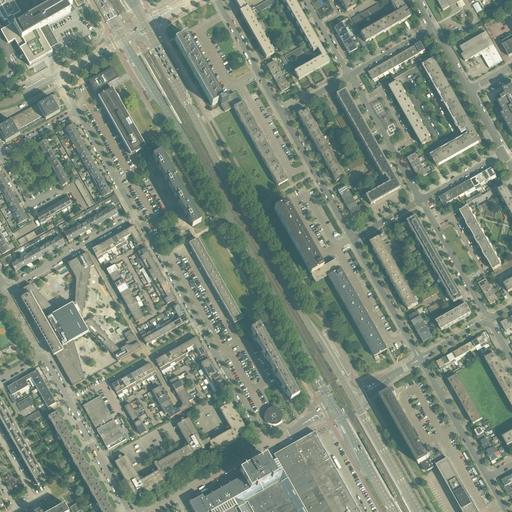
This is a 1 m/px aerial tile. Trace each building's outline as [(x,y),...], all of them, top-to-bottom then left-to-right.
[(0,0),(0,14),(1,17),(2,19),(4,22),(7,26),(9,25),(10,26),(8,27),(14,24),(14,25),(17,24),(16,21),(14,17),(20,13),(12,0),(0,0)] [(17,24),(14,25),(14,24),(8,27),(7,27),(7,28),(3,30),(0,23),(0,47),(6,57),(11,54),(12,54),(14,52),(19,49),(29,66),(41,60),(52,53),(57,50),(53,44),(50,38),(46,31),(44,28),(47,26),(48,26),(47,26),(70,13),(70,12),(75,10),(73,6),(72,5),(69,0),(60,0),(48,7),(33,15),(30,17),(17,24)] [(233,0),(237,7),(238,6),(241,11),(246,8),(243,3),(248,0),(233,0)] [(283,0),(297,24),(313,52),(317,50),(321,57),(307,65),(306,64),(303,66),(304,67),(294,73),(298,80),(329,63),(307,25),(293,0),(283,0)] [(339,0),(346,12),(355,7),(351,0),(339,0)] [(388,0),(392,6),(393,5),(397,12),(383,21),(376,24),(360,33),(365,43),(410,17),(405,8),(401,1),(400,0),(388,0)] [(461,0),(437,0),(437,1),(438,2),(439,3),(439,4),(443,10),(443,11),(450,7),(460,1),(461,0)] [(472,5),(477,13),(482,10),(478,3),(472,5)] [(247,8),(246,8),(241,11),(239,12),(246,24),(266,58),(274,54),(257,24),(250,13),(249,11),(247,8)] [(334,28),(337,33),(345,29),(341,23),(334,28)] [(337,33),(340,39),(348,34),(345,29),(337,33)] [(480,53),(489,68),(502,61),(486,32),(460,47),(463,54),(461,55),(465,62),(476,56),(476,54),(478,53),(478,55),(480,53)] [(212,106),(219,102),(218,102),(223,99),(188,38),(186,34),(175,41),(212,106)] [(340,39),(342,44),(350,39),(348,34),(340,39)] [(511,36),(502,42),(504,45),(502,46),(509,57),(511,55),(511,36)] [(342,44),(345,49),(353,44),(350,39),(342,44)] [(417,45),(415,46),(420,54),(425,51),(423,48),(423,47),(423,46),(421,43),(420,43),(421,43),(417,45)] [(353,44),(345,49),(348,54),(356,50),(353,44)] [(412,48),(410,49),(415,57),(420,54),(415,46),(412,48)] [(406,51),(405,52),(409,60),(414,57),(415,57),(410,49),(407,51),(406,51)] [(401,54),(400,55),(404,63),(409,60),(405,52),(401,54)] [(396,57),(394,58),(399,66),(399,65),(404,63),(400,55),(399,55),(400,55),(396,57)] [(391,60),(389,61),(394,69),(394,68),(399,66),(394,58),(391,60)] [(446,80),(442,74),(439,68),(438,66),(438,65),(437,66),(435,61),(434,59),(425,64),(425,65),(427,68),(426,68),(431,76),(435,82),(434,83),(439,91),(440,90),(444,97),(443,98),(447,105),(448,105),(452,112),(451,112),(455,120),(456,119),(460,126),(459,127),(462,132),(468,129),(471,136),(470,136),(469,135),(464,138),(465,139),(458,143),(457,142),(449,147),(450,148),(443,151),(443,150),(435,155),(435,156),(432,158),(437,167),(439,166),(443,163),(443,164),(446,162),(458,155),(460,154),(472,147),(475,146),(475,145),(479,143),(481,142),(478,136),(472,126),(471,124),(470,124),(464,112),(463,109),(462,109),(455,97),(456,97),(454,95),(447,83),(447,82),(446,80)] [(266,66),(270,71),(277,67),(274,61),(266,66)] [(386,63),(384,64),(388,72),(389,72),(388,71),(393,69),(394,69),(389,61),(386,63)] [(380,66),(379,67),(383,75),(383,74),(388,72),(384,64),(380,66)] [(270,71),(272,76),(280,72),(277,67),(270,71)] [(375,69),(374,70),(378,78),(378,77),(383,75),(379,67),(375,69)] [(113,68),(88,82),(89,82),(94,92),(98,90),(101,94),(101,95),(98,97),(103,105),(104,109),(105,109),(121,137),(125,144),(131,155),(145,147),(119,101),(120,101),(117,96),(116,96),(112,89),(109,91),(108,90),(106,86),(118,78),(119,78),(113,68)] [(378,78),(374,70),(373,70),(370,72),(368,73),(373,81),(373,80),(378,77),(378,78)] [(272,76),(275,82),(283,77),(280,72),(272,76)] [(275,82),(278,87),(286,82),(283,77),(275,82)] [(286,82),(278,87),(281,92),(289,88),(286,82)] [(417,115),(415,112),(413,108),(414,107),(409,100),(408,100),(405,93),(401,85),(400,86),(398,82),(389,87),(390,89),(393,93),(392,93),(392,94),(393,94),(394,96),(401,108),(402,110),(402,111),(402,110),(409,122),(409,123),(410,125),(411,125),(417,137),(418,137),(419,139),(418,139),(418,140),(419,140),(421,144),(422,146),(431,141),(431,140),(429,137),(430,137),(426,129),(425,129),(421,123),(422,122),(418,114),(417,115)] [(502,100),(498,102),(500,105),(501,104),(502,105),(501,106),(503,110),(504,109),(506,112),(501,114),(502,115),(506,112),(508,116),(504,118),(504,119),(505,118),(506,120),(505,120),(506,123),(508,122),(509,125),(508,125),(510,129),(511,128),(511,129),(511,130),(511,131),(511,132),(511,86),(506,89),(506,88),(503,90),(504,93),(505,95),(503,96),(500,98),(502,100)] [(74,90),(78,99),(83,97),(79,88),(74,90)] [(389,178),(390,182),(395,179),(345,90),(344,90),(339,93),(336,95),(344,110),(382,177),(384,175),(387,180),(389,178)] [(487,106),(497,100),(492,92),(482,98),(487,106)] [(218,102),(219,102),(225,113),(233,108),(278,186),(287,181),(243,102),(240,104),(234,93),(223,99),(218,102)] [(59,112),(58,111),(57,108),(61,105),(55,94),(0,125),(0,140),(3,139),(5,143),(19,135),(17,131),(43,116),(46,120),(59,112)] [(297,114),(313,142),(336,182),(345,177),(324,142),(326,141),(325,139),(324,140),(325,140),(324,138),(322,138),(316,127),(319,126),(318,124),(315,126),(307,110),(302,113),(301,112),(298,114),(297,114)] [(65,130),(67,135),(75,130),(73,125),(72,125),(64,129),(65,130)] [(67,135),(70,140),(78,135),(75,130),(67,135)] [(70,140),(73,145),(81,140),(78,135),(70,140)] [(40,146),(41,149),(48,145),(45,140),(38,144),(39,144),(38,145),(38,146),(40,146)] [(73,145),(76,150),(84,146),(81,140),(73,145)] [(43,151),(44,155),(51,151),(48,145),(41,149),(42,150),(41,150),(41,152),(43,151)] [(76,150),(79,155),(87,151),(84,146),(76,150)] [(46,157),(47,160),(54,156),(51,151),(44,155),(45,155),(44,155),(44,156),(44,157),(46,157)] [(79,155),(82,161),(90,156),(87,151),(79,155)] [(156,169),(157,169),(158,168),(164,178),(162,179),(166,186),(168,185),(174,196),(172,197),(176,204),(178,203),(184,213),(182,214),(186,221),(188,220),(192,227),(201,222),(161,152),(152,157),(154,161),(152,162),(156,169)] [(410,163),(410,164),(418,159),(415,154),(411,156),(407,158),(410,163)] [(49,162),(50,165),(57,161),(54,156),(47,160),(48,160),(47,160),(47,161),(47,162),(49,162)] [(82,161),(85,166),(93,161),(90,156),(82,161)] [(413,169),(421,164),(418,159),(410,164),(413,168),(413,169)] [(51,167),(53,170),(60,166),(57,161),(50,165),(50,166),(50,167),(51,167)] [(85,166),(88,171),(96,167),(93,161),(85,166)] [(416,174),(424,169),(421,164),(413,169),(416,174)] [(54,172),(56,175),(63,172),(60,166),(53,170),(53,171),(53,173),(54,172)] [(88,171),(91,176),(99,172),(96,167),(88,171)] [(492,168),(486,171),(490,178),(496,175),(492,168)] [(424,169),(416,174),(419,179),(423,177),(427,175),(424,170),(424,169)] [(486,171),(481,174),(485,181),(490,178),(486,171)] [(57,178),(59,181),(66,177),(63,172),(56,175),(56,176),(56,178),(57,178)] [(91,176),(94,182),(102,177),(99,172),(91,176)] [(481,174),(476,177),(480,184),(485,181),(481,174)] [(66,177),(59,181),(59,182),(59,183),(60,183),(62,186),(69,182),(66,177)] [(94,182),(97,187),(105,182),(102,177),(94,182)] [(476,177),(470,180),(474,187),(480,184),(476,177)] [(395,179),(390,182),(365,196),(370,205),(400,188),(395,179)] [(470,180),(465,183),(469,190),(474,187),(470,180)] [(97,187),(100,192),(108,188),(105,182),(97,187)] [(0,186),(0,190),(2,193),(9,188),(6,183),(0,186)] [(465,183),(460,186),(464,193),(467,192),(468,193),(470,192),(469,190),(465,183)] [(341,196),(344,194),(349,192),(346,186),(337,191),(338,191),(341,196),(340,196),(341,196)] [(460,186),(455,189),(459,196),(464,193),(460,186)] [(511,196),(506,186),(498,191),(499,193),(496,195),(497,196),(500,195),(511,214),(510,215),(511,217),(511,216),(511,196)] [(2,193),(4,198),(12,193),(9,188),(2,193)] [(108,188),(100,192),(103,197),(111,193),(108,188)] [(455,189),(449,192),(454,199),(459,196),(455,189)] [(343,201),(343,202),(352,197),(349,192),(344,194),(341,196),(343,201)] [(449,192),(445,195),(449,202),(454,199),(449,192)] [(4,198),(7,203),(15,199),(12,193),(4,198)] [(449,202),(445,195),(439,198),(441,201),(441,202),(443,205),(449,202)] [(67,198),(62,201),(67,208),(72,206),(72,205),(68,197),(67,198)] [(346,206),(346,207),(355,202),(352,197),(343,202),(344,201),(346,206)] [(7,203),(10,208),(18,204),(15,199),(7,203)] [(62,201),(57,204),(61,211),(67,208),(62,201)] [(328,276),(344,304),(374,356),(373,356),(374,357),(383,351),(384,351),(386,350),(386,349),(385,348),(386,348),(385,348),(384,346),(344,276),(342,272),(343,272),(341,270),(340,269),(339,267),(339,266),(335,260),(323,267),(322,266),(322,265),(321,263),(297,221),(288,206),(287,204),(286,202),(284,203),(283,204),(274,209),(274,210),(310,273),(310,274),(311,274),(312,276),(311,276),(315,283),(328,276)] [(349,212),(358,207),(355,202),(346,207),(347,207),(349,212)] [(10,208),(13,214),(21,209),(18,204),(10,208)] [(57,204),(52,207),(56,214),(61,211),(57,204)] [(114,206),(108,209),(112,217),(118,214),(114,206)] [(52,207),(47,209),(51,217),(56,214),(52,207)] [(358,207),(349,212),(350,212),(352,217),(361,213),(358,207)] [(493,271),(494,270),(496,269),(499,267),(501,266),(468,207),(460,212),(466,224),(469,230),(470,230),(474,238),(474,239),(477,245),(478,244),(483,253),(482,253),(486,259),(493,271)] [(15,219),(16,219),(24,214),(21,209),(13,214),(12,214),(15,219)] [(47,209),(41,212),(46,221),(51,218),(51,217),(47,209)] [(108,209),(102,212),(107,220),(112,217),(108,209)] [(47,222),(46,221),(41,212),(36,215),(40,223),(41,223),(42,225),(47,222)] [(102,212),(97,215),(101,223),(107,220),(102,212)] [(24,214),(16,219),(19,224),(17,225),(19,229),(28,224),(26,220),(27,220),(27,219),(24,214)] [(97,215),(92,218),(96,226),(101,223),(97,215)] [(454,303),(457,302),(462,299),(463,298),(462,298),(459,292),(460,292),(458,290),(459,290),(458,289),(458,290),(455,285),(455,284),(452,279),(452,278),(451,276),(450,276),(447,271),(444,265),(445,265),(444,265),(443,263),(443,262),(443,263),(440,258),(440,257),(439,257),(436,252),(437,252),(437,251),(435,249),(432,244),(432,243),(432,244),(429,238),(428,236),(428,235),(427,236),(424,230),(421,225),(422,225),(421,224),(420,222),(419,222),(417,217),(416,216),(407,221),(454,303)] [(92,218),(86,222),(91,229),(96,226),(92,218)] [(86,222),(81,225),(85,233),(91,229),(86,222)] [(81,225),(75,228),(79,236),(85,233),(81,225)] [(133,226),(128,229),(131,235),(133,238),(138,235),(133,226)] [(69,230),(74,239),(79,236),(75,228),(70,231),(69,230)] [(128,229),(120,234),(124,239),(131,235),(128,229)] [(74,239),(69,230),(66,231),(67,232),(64,234),(68,242),(74,239)] [(116,236),(122,247),(127,244),(124,239),(120,234),(119,235),(116,236)] [(391,280),(393,283),(394,284),(393,284),(394,284),(395,287),(396,288),(397,290),(398,291),(398,292),(400,295),(401,298),(402,299),(404,302),(405,305),(406,305),(406,306),(408,309),(408,310),(417,305),(381,242),(382,241),(383,241),(383,240),(383,241),(384,240),(385,239),(385,240),(385,239),(386,239),(387,239),(387,238),(384,235),(385,235),(384,234),(384,235),(383,235),(382,236),(381,236),(380,237),(370,243),(372,246),(372,247),(372,246),(374,250),(375,250),(377,254),(379,257),(378,257),(379,258),(381,261),(381,262),(383,265),(385,269),(387,272),(387,273),(389,275),(389,276),(389,277),(390,277),(391,280)] [(138,235),(133,238),(138,246),(143,243),(138,235)] [(60,236),(55,239),(59,247),(65,244),(60,236)] [(111,239),(116,247),(117,250),(122,247),(116,236),(114,237),(111,239)] [(55,239),(49,242),(54,250),(59,247),(55,239)] [(106,242),(111,250),(116,247),(111,239),(110,240),(106,242)] [(189,244),(207,276),(234,324),(243,319),(198,239),(197,239),(189,244)] [(49,242),(44,245),(48,253),(54,250),(49,242)] [(102,244),(106,252),(111,250),(106,242),(105,243),(102,244)] [(97,247),(102,256),(107,254),(106,252),(102,244),(101,244),(100,245),(97,247)] [(7,245),(0,248),(0,250),(2,254),(2,255),(10,250),(7,245)] [(44,245),(38,249),(43,256),(48,253),(44,245)] [(92,250),(97,259),(98,260),(103,257),(102,256),(97,247),(95,248),(92,250)] [(135,254),(138,259),(148,253),(146,248),(135,254)] [(38,249),(33,252),(37,260),(43,256),(38,249)] [(33,252),(27,255),(32,263),(37,260),(33,252)] [(55,355),(56,357),(73,387),(85,380),(81,369),(75,348),(73,341),(90,331),(114,356),(118,361),(141,348),(133,334),(126,338),(128,342),(122,345),(117,348),(107,338),(108,337),(96,324),(90,318),(83,323),(80,318),(81,317),(82,313),(91,268),(94,266),(87,253),(67,264),(68,264),(74,276),(75,277),(75,278),(76,279),(76,280),(76,281),(76,282),(75,303),(57,313),(38,293),(31,285),(19,291),(22,298),(21,298),(24,303),(25,302),(46,340),(45,341),(48,346),(49,345),(53,352),(52,352),(54,356),(55,355)] [(138,259),(140,263),(151,257),(148,253),(138,259)] [(27,255),(22,258),(26,266),(32,263),(27,255)] [(140,263),(143,268),(154,262),(151,257),(140,263)] [(22,258),(16,261),(21,269),(26,266),(22,258)] [(21,269),(16,261),(11,264),(15,272),(21,269)] [(143,268),(146,273),(156,267),(154,262),(143,268)] [(114,266),(106,270),(107,272),(109,275),(117,271),(119,269),(117,265),(114,266)] [(146,273),(148,278),(159,272),(156,267),(146,273)] [(117,271),(109,275),(110,277),(112,280),(120,275),(117,271)] [(148,278),(151,282),(162,276),(159,272),(148,278)] [(120,275),(112,280),(113,281),(114,285),(122,280),(120,275)] [(164,281),(162,276),(151,282),(154,287),(164,281)] [(511,279),(503,284),(508,292),(511,290),(511,279)] [(122,280),(114,285),(115,286),(117,289),(125,285),(122,280)] [(478,284),(482,289),(489,285),(486,280),(478,284)] [(154,287),(156,292),(167,286),(164,281),(154,287)] [(125,285),(117,289),(118,291),(120,294),(129,289),(129,288),(128,289),(125,285)] [(482,289),(485,294),(492,290),(489,285),(482,289)] [(156,292),(159,297),(170,291),(167,286),(156,292)] [(129,289),(120,294),(121,295),(122,299),(130,294),(132,293),(129,289)] [(485,294),(487,300),(495,295),(492,290),(485,294)] [(162,301),(164,300),(172,295),(170,291),(159,297),(162,301)] [(130,294),(122,299),(123,300),(125,303),(133,299),(130,294)] [(164,300),(167,305),(175,300),(172,295),(164,300)] [(495,295),(487,300),(490,305),(493,303),(495,303),(494,303),(498,301),(495,295)] [(133,299),(125,303),(125,304),(126,305),(128,308),(137,303),(138,302),(135,298),(135,297),(133,299)] [(137,303),(128,308),(129,310),(130,313),(140,307),(137,303)] [(178,305),(173,308),(178,316),(183,313),(178,305)] [(466,305),(465,305),(460,308),(436,322),(441,331),(442,330),(445,328),(445,329),(445,328),(447,327),(448,327),(450,325),(453,324),(456,322),(459,320),(460,320),(462,318),(462,319),(465,317),(467,316),(468,315),(471,314),(471,313),(466,305)] [(140,307),(130,313),(131,314),(133,317),(133,318),(141,313),(139,308),(140,308),(140,307)] [(424,314),(426,313),(429,318),(430,317),(426,309),(422,311),(424,314)] [(412,322),(420,317),(417,311),(408,316),(409,317),(411,322),(412,322)] [(141,313),(133,318),(134,319),(136,322),(144,318),(141,313)] [(183,313),(178,316),(179,319),(183,325),(187,322),(183,313)] [(167,316),(163,319),(164,321),(164,322),(165,324),(170,332),(173,330),(174,329),(171,324),(172,324),(170,321),(167,316)] [(415,327),(423,322),(422,319),(420,317),(412,322),(414,327),(415,327)] [(174,319),(170,321),(172,324),(171,324),(174,329),(183,325),(179,319),(176,321),(174,319)] [(511,328),(507,320),(506,320),(503,322),(501,323),(505,331),(511,328)] [(164,321),(159,324),(165,334),(169,332),(170,332),(165,324),(164,322),(164,321)] [(417,332),(418,332),(426,327),(423,322),(415,327),(417,332)] [(159,324),(154,326),(161,337),(164,335),(165,334),(159,324)] [(276,375),(280,382),(282,386),(280,387),(284,394),(286,393),(290,400),(299,395),(259,325),(253,328),(252,329),(250,330),(252,334),(251,335),(255,342),(256,341),(262,351),(261,352),(264,359),(266,358),(272,368),(270,369),(274,376),(276,375)] [(154,326),(150,329),(156,340),(159,338),(160,337),(161,337),(154,326)] [(420,338),(429,333),(426,327),(418,332),(420,337),(420,338)] [(150,329),(145,332),(146,333),(151,342),(154,340),(156,340),(150,329)] [(141,336),(142,338),(143,339),(146,345),(149,343),(151,342),(146,333),(141,336)] [(429,333),(420,338),(423,343),(432,338),(429,333)] [(480,345),(482,348),(487,345),(485,342),(484,340),(486,339),(483,334),(479,336),(480,337),(477,339),(480,345)] [(196,337),(191,340),(194,345),(194,346),(196,349),(201,346),(196,337)] [(473,340),(471,341),(475,348),(480,345),(477,339),(473,341),(473,340)] [(191,340),(183,345),(188,353),(186,350),(194,346),(194,345),(191,340)] [(470,343),(466,345),(470,351),(475,348),(471,341),(469,342),(470,343)] [(183,345),(179,347),(185,358),(183,355),(188,353),(183,345)] [(463,345),(461,346),(465,354),(470,351),(466,345),(463,347),(463,346),(463,345)] [(206,354),(201,346),(196,349),(201,357),(206,354)] [(460,349),(456,351),(460,357),(465,354),(461,346),(459,347),(459,348),(460,349)] [(179,347),(174,350),(180,361),(185,358),(179,347)] [(174,350),(169,353),(175,363),(180,361),(174,350)] [(453,351),(450,352),(455,360),(460,357),(456,351),(453,352),(453,351)] [(446,356),(450,362),(451,364),(456,362),(455,360),(450,352),(449,353),(450,354),(446,356)] [(169,353),(165,355),(170,365),(174,362),(175,364),(175,363),(169,353)] [(511,385),(494,354),(485,359),(511,406),(511,385)] [(165,355),(160,358),(164,366),(169,364),(170,365),(165,355)] [(451,364),(450,362),(446,356),(443,358),(442,357),(443,357),(442,357),(440,358),(445,365),(446,367),(451,364)] [(164,366),(160,358),(155,361),(160,369),(164,366)] [(446,367),(445,365),(440,358),(439,359),(440,360),(436,362),(437,365),(438,366),(441,370),(446,367)] [(201,363),(201,364),(203,368),(203,369),(211,364),(211,362),(209,359),(208,359),(202,363),(201,363)] [(150,364),(145,367),(151,377),(156,374),(150,364)] [(203,368),(201,370),(203,374),(203,375),(214,369),(211,364),(203,369),(203,368)] [(145,367),(140,369),(146,380),(151,377),(145,367)] [(140,369),(135,372),(142,383),(146,380),(140,369)] [(214,369),(203,375),(206,379),(217,373),(214,369)] [(31,378),(32,381),(40,376),(37,370),(24,378),(27,383),(26,381),(31,378)] [(450,374),(448,370),(446,371),(447,372),(440,376),(441,379),(450,374)] [(135,372),(131,375),(137,385),(141,382),(141,383),(142,383),(135,372)] [(217,373),(206,379),(209,384),(219,378),(219,377),(217,373)] [(131,375),(126,377),(132,388),(137,385),(131,375)] [(448,380),(473,424),(482,419),(457,375),(448,380)] [(34,383),(35,386),(44,381),(40,376),(32,381),(34,383)] [(126,377),(121,380),(127,391),(132,388),(126,377)] [(177,377),(169,381),(169,382),(171,385),(172,386),(180,382),(177,377)] [(29,386),(27,383),(24,378),(18,381),(23,389),(29,386)] [(219,378),(209,384),(211,383),(214,387),(222,383),(221,381),(219,378)] [(121,380),(117,382),(123,393),(122,392),(126,389),(127,391),(121,380)] [(18,392),(23,389),(18,381),(13,384),(18,392)] [(38,391),(47,387),(44,381),(35,386),(37,389),(38,391)] [(123,393),(117,382),(112,385),(118,396),(123,393)] [(180,382),(172,386),(174,389),(175,391),(183,386),(180,382)] [(214,387),(211,389),(214,394),(217,392),(218,392),(217,392),(219,391),(225,388),(224,386),(222,383),(214,387)] [(12,396),(18,392),(13,384),(7,387),(12,396)] [(183,386),(175,391),(176,394),(177,395),(177,396),(185,391),(183,386)] [(40,394),(42,397),(50,392),(47,387),(38,391),(40,394)] [(160,387),(149,393),(152,398),(163,391),(162,390),(160,387)] [(163,391),(152,398),(153,397),(156,402),(165,396),(165,395),(163,392),(163,391)] [(185,391),(177,396),(179,399),(180,400),(188,396),(185,391)] [(426,472),(427,471),(428,471),(431,469),(434,468),(433,468),(436,466),(462,511),(478,511),(472,499),(471,497),(470,497),(469,495),(448,459),(446,460),(441,452),(434,456),(434,455),(430,449),(425,452),(393,396),(395,394),(394,391),(391,392),(391,391),(380,397),(395,424),(397,427),(405,441),(418,465),(421,463),(426,472)] [(42,397),(45,402),(53,398),(50,392),(42,397)] [(188,396),(180,400),(182,405),(183,405),(191,400),(193,399),(191,394),(188,396)] [(165,396),(156,402),(157,401),(160,405),(168,401),(167,399),(166,396),(165,396)] [(104,442),(104,443),(108,450),(126,440),(123,434),(121,435),(114,422),(114,421),(100,397),(94,400),(88,404),(87,403),(86,402),(82,406),(86,410),(87,413),(86,414),(90,418),(92,421),(91,422),(95,426),(97,430),(97,431),(99,435),(100,435),(101,436),(99,437),(103,441),(104,442)] [(53,398),(45,402),(48,408),(56,403),(53,398)] [(0,418),(3,424),(12,441),(33,477),(38,486),(39,485),(45,482),(46,481),(14,424),(0,399),(0,418)] [(181,407),(179,409),(181,412),(191,406),(189,402),(191,401),(191,400),(183,405),(182,405),(180,406),(181,407)] [(168,401),(160,405),(163,410),(161,411),(171,406),(171,405),(170,404),(168,401)] [(209,438),(204,441),(206,445),(209,443),(211,447),(210,447),(210,448),(209,448),(209,449),(210,449),(210,450),(211,450),(213,449),(215,454),(239,440),(237,436),(239,434),(240,435),(242,434),(241,433),(243,432),(244,433),(245,433),(246,433),(246,432),(246,431),(244,427),(245,427),(231,402),(226,405),(226,404),(225,403),(224,403),(223,403),(223,404),(223,405),(223,406),(224,406),(219,409),(230,428),(231,430),(211,441),(209,438)] [(124,407),(128,414),(134,411),(130,404),(124,407)] [(171,406),(161,411),(164,415),(173,410),(173,409),(171,406)] [(270,425),(271,425),(272,425),(273,425),(274,425),(275,425),(276,425),(277,425),(278,424),(279,423),(280,423),(280,422),(281,421),(281,420),(282,419),(282,418),(282,417),(282,416),(282,415),(282,414),(281,413),(281,412),(281,411),(280,411),(280,410),(279,409),(278,409),(277,409),(277,408),(276,408),(275,408),(274,408),(273,407),(273,408),(272,408),(271,408),(270,408),(269,408),(269,409),(268,409),(267,410),(266,411),(266,412),(265,413),(265,414),(264,415),(264,416),(264,417),(264,418),(265,418),(265,419),(265,420),(265,421),(266,422),(267,423),(268,423),(268,424),(269,424),(270,425)] [(173,410),(164,415),(164,416),(167,414),(170,419),(174,416),(181,412),(179,409),(176,410),(175,409),(173,410)] [(128,414),(132,421),(139,417),(138,418),(134,411),(128,414)] [(114,511),(101,489),(66,428),(57,412),(48,417),(52,424),(96,502),(94,502),(97,507),(98,506),(101,511),(114,511)] [(132,421),(136,428),(144,424),(144,423),(143,424),(139,417),(132,421)] [(206,445),(204,441),(202,442),(188,418),(184,421),(183,420),(183,419),(182,419),(181,419),(181,420),(180,420),(180,421),(181,421),(181,422),(181,421),(181,422),(177,425),(189,446),(157,463),(156,462),(155,462),(154,463),(154,464),(154,465),(156,467),(158,471),(140,481),(126,456),(122,458),(121,457),(120,456),(119,456),(118,457),(118,458),(119,460),(115,462),(131,491),(134,495),(135,495),(136,495),(137,494),(137,493),(136,493),(138,492),(139,492),(140,492),(141,491),(140,490),(143,489),(145,494),(165,483),(162,479),(165,477),(164,475),(197,456),(194,452),(197,450),(197,451),(199,450),(199,449),(201,448),(201,449),(202,449),(203,449),(204,449),(204,448),(204,447),(204,446),(206,445)] [(144,424),(136,428),(140,436),(149,431),(144,424)] [(474,436),(475,437),(485,432),(482,428),(482,427),(481,427),(474,431),(476,435),(475,436),(474,436)] [(511,443),(511,431),(502,437),(507,446),(511,443)] [(192,501),(189,503),(193,511),(359,511),(359,510),(357,507),(353,501),(350,495),(349,493),(346,488),(345,486),(344,484),(341,479),(339,475),(337,473),(334,467),(334,466),(331,462),(330,460),(329,457),(326,453),(325,451),(324,450),(324,449),(323,447),(317,436),(314,432),(310,435),(309,435),(305,437),(304,438),(303,438),(301,440),(300,440),(299,440),(296,443),(296,444),(294,445),(293,444),(285,448),(282,451),(273,455),(270,457),(267,459),(266,456),(239,471),(240,473),(241,473),(241,474),(237,476),(236,476),(233,478),(232,478),(232,479),(228,481),(227,481),(228,481),(224,483),(223,484),(221,485),(219,486),(215,488),(215,489),(211,491),(210,491),(206,493),(206,494),(202,496),(201,496),(199,497),(198,498),(195,500),(192,501)] [(478,439),(479,442),(487,437),(485,432),(475,437),(476,439),(477,439),(478,439)] [(480,446),(481,448),(489,444),(490,443),(487,437),(479,442),(481,445),(480,446)] [(483,449),(485,452),(491,449),(489,444),(481,448),(482,449),(483,449)] [(486,456),(487,458),(494,454),(491,449),(485,452),(487,455),(486,456)] [(494,454),(487,458),(488,460),(488,459),(489,459),(491,462),(497,459),(494,454)] [(510,484),(506,476),(504,477),(505,479),(501,481),(502,481),(501,482),(502,484),(503,484),(505,486),(504,487),(508,495),(509,494),(511,497),(511,496),(511,489),(511,490),(509,484),(510,484)] [(82,511),(78,503),(70,508),(72,511),(82,511)]
